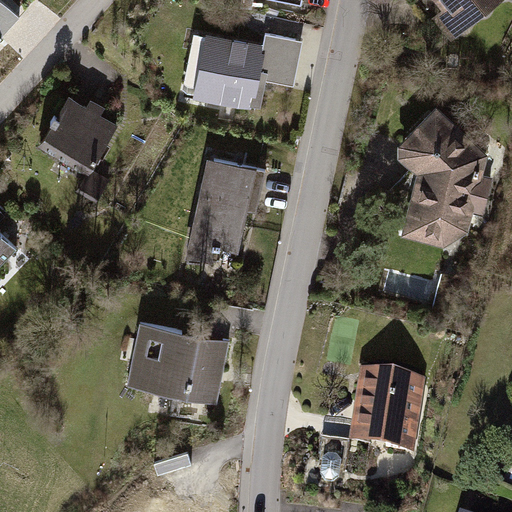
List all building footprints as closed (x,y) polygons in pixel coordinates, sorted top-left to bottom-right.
[(0,0),(0,37),(19,17),(1,0),(0,0)] [(444,0),(463,23),(491,0),(444,0)] [(205,50),(196,93),(251,104),(258,70),(288,77),(296,38),(265,32),(262,46),(208,35),(208,37),(195,34),(192,47),(205,50)] [(53,123),(40,144),(88,172),(90,168),(116,125),(100,115),(105,106),(90,97),(85,106),(69,96),(57,116),(55,114),(51,121),(53,123)] [(404,144),(404,153),(429,177),(424,196),(418,195),(408,229),(429,235),(429,238),(444,241),(459,232),(465,208),(482,212),(491,178),(479,175),(484,156),(470,143),(464,144),(456,137),(460,133),(437,111),(404,144)] [(196,212),(210,215),(203,246),(219,249),(220,247),(238,251),(250,200),(257,202),(265,170),(214,158),(208,184),(201,182),(198,194),(200,195),(196,212)] [(88,172),(77,190),(94,201),(108,179),(90,168),(88,172)] [(0,204),(0,230),(4,234),(17,220),(0,204)] [(0,264),(17,247),(4,234),(0,230),(0,264)] [(140,322),(127,384),(155,390),(156,385),(182,390),(181,395),(216,402),(229,339),(223,338),(223,339),(204,335),(203,339),(180,334),(181,330),(140,322)] [(368,379),(359,435),(387,439),(386,446),(407,449),(413,409),(421,410),(424,386),(417,385),(418,380),(397,377),(396,384),(368,379)] [(337,455),(328,455),(323,459),(321,474),(325,479),(334,481),(339,476),(341,461),(337,455)] [(201,511),(171,501),(166,511),(201,511)]
